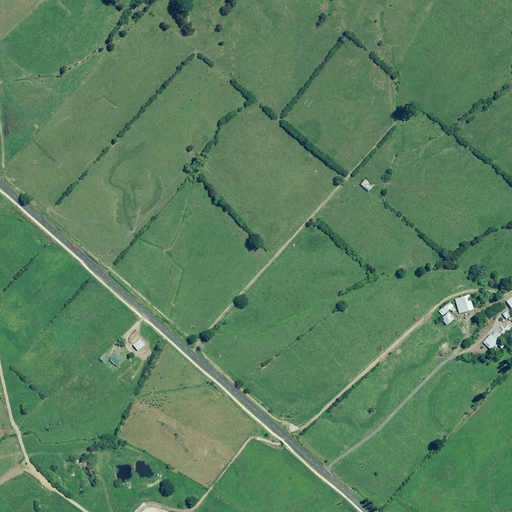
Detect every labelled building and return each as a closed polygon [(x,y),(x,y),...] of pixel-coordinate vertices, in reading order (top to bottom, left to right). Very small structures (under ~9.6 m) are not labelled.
[(372,186),(364,180),(361,184),(368,191),(372,186)] [(473,309),(469,295),(455,299),(459,313),(473,309)] [(456,309),(449,302),(438,311),(442,315),(450,309),(453,312),(456,309)] [(506,311),(500,315),(504,320),(510,316),(506,311)] [(454,319),(449,312),(443,317),(444,319),(442,320),(446,325),(454,319)] [(511,328),(507,325),(499,334),(495,331),(491,335),(490,334),(483,342),(491,349),(494,346),(496,347),(500,343),(499,342),(511,328)] [(136,352),(137,350),(138,351),(145,344),(140,339),(133,345),(134,346),(132,348),(136,352)] [(110,359),(109,360),(114,364),(117,367),(124,359),(119,354),(116,352),(110,358),(110,359)]
